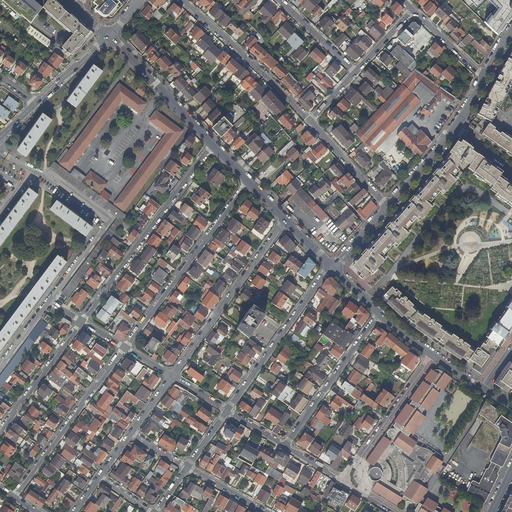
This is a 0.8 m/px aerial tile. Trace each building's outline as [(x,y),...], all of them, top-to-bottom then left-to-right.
[(17,13),(16,14),(20,17),(22,15),(27,19),(31,23),(43,8),(33,0),(3,0),(3,1),(17,13)] [(94,34),(82,23),(70,13),(61,5),(55,0),(48,0),(43,7),(53,15),(62,24),(73,33),(74,34),(70,38),(65,44),(62,47),(67,51),(67,52),(68,54),(69,53),(70,54),(74,51),(75,52),(94,34)] [(108,14),(110,17),(111,17),(112,17),(123,4),(119,1),(117,0),(114,0),(113,2),(111,0),(92,0),(91,1),(97,6),(96,8),(96,9),(99,11),(99,10),(106,16),(108,14)] [(149,0),(148,1),(149,1),(157,9),(164,0),(149,0)] [(205,8),(209,11),(215,3),(211,0),(197,0),(197,1),(201,4),(202,2),(204,4),(206,6),(205,8)] [(249,0),(243,0),(238,5),(235,9),(238,12),(243,7),(249,0)] [(248,17),(245,20),(247,22),(248,22),(255,15),(249,9),(257,0),(250,0),(243,7),(246,9),(243,12),(248,17)] [(305,0),(302,4),(311,12),(321,2),(318,0),(305,0)] [(333,0),(327,6),(331,9),(338,1),(339,0),(333,0)] [(390,3),(387,0),(382,6),(384,8),(390,3)] [(424,9),(431,16),(435,12),(438,9),(435,7),(438,4),(433,0),(431,2),(430,2),(424,8),(424,9)] [(182,11),(173,3),(166,11),(170,15),(174,11),(178,15),(182,11)] [(270,19),(276,12),(266,3),(259,11),(265,16),(262,20),(265,24),(266,24),(269,20),(270,19)] [(390,9),(388,11),(395,18),(397,15),(403,9),(396,3),(390,9)] [(452,13),(442,4),(438,9),(435,12),(440,17),(444,21),(451,14),(452,13)] [(148,5),(141,13),(148,20),(152,15),(151,14),(152,13),(150,12),(151,11),(150,10),(152,9),(148,5)] [(209,13),(217,20),(223,13),(215,6),(209,13)] [(322,10),(318,6),(312,13),(315,16),(316,15),(319,17),(322,13),(321,12),(322,11),(322,10)] [(246,9),(243,7),(238,12),(239,14),(245,20),(248,17),(243,12),(246,9)] [(340,27),(345,31),(350,25),(351,24),(344,18),(349,13),(356,19),(358,16),(349,8),(334,24),(339,28),(340,27)] [(153,15),(159,20),(163,15),(157,9),(153,15)] [(271,20),(270,19),(269,20),(266,24),(268,26),(272,22),(275,24),(280,19),(283,22),(287,18),(280,11),(271,20)] [(390,24),(395,18),(388,11),(382,17),(381,16),(380,17),(381,18),(381,19),(387,25),(389,23),(390,24)] [(231,20),(223,13),(217,20),(224,27),(231,20)] [(461,23),(451,14),(444,21),(442,23),(452,32),(458,26),(461,23)] [(326,17),(320,24),(327,31),(334,24),(326,17)] [(378,20),(376,23),(383,29),(385,26),(382,23),(381,24),(378,20)] [(373,21),(367,27),(378,37),(384,31),(373,21)] [(180,33),(183,36),(189,29),(193,24),(191,22),(180,33)] [(239,28),(232,22),(228,26),(236,34),(244,25),(242,24),(239,28)] [(415,22),(412,22),(396,39),(404,46),(421,28),(415,22)] [(295,32),(285,23),(278,30),(287,40),(294,33),(295,32)] [(204,34),(193,24),(189,29),(192,31),(189,34),(198,41),(204,34)] [(50,40),(40,33),(30,25),(26,31),(35,38),(36,38),(44,45),(46,46),(48,47),(52,41),(50,40)] [(236,34),(240,37),(248,29),(244,25),(236,34)] [(465,33),(458,26),(452,32),(450,35),(457,41),(465,33)] [(480,31),(475,27),(468,34),(474,40),(488,52),(490,48),(489,46),(485,41),(484,42),(477,35),(480,31)] [(175,45),(180,40),(173,34),(174,33),(170,29),(169,29),(169,30),(164,35),(174,44),(175,45)] [(139,31),(130,40),(141,51),(150,43),(139,31)] [(376,41),(379,38),(371,31),(368,34),(376,41)] [(304,42),(294,33),(287,40),(286,41),(296,50),(298,48),(300,46),(304,42)] [(337,48),(348,37),(343,33),(333,43),(337,48)] [(196,44),(206,52),(212,45),(213,44),(207,38),(208,37),(205,34),(196,44)] [(248,40),(244,44),(250,49),(258,40),(251,34),(247,39),(248,40)] [(485,57),(488,52),(474,40),(468,34),(461,42),(465,46),(469,41),(485,57)] [(359,41),(356,45),(363,52),(364,53),(372,44),(366,38),(361,43),(359,41)] [(356,59),(363,52),(356,45),(353,43),(345,51),(353,59),(356,59)] [(437,53),(440,56),(446,48),(443,46),(441,48),(435,43),(431,47),(436,52),(437,53)] [(258,57),(261,60),(262,60),(267,54),(256,44),(250,50),(258,56),(258,57)] [(10,45),(7,49),(4,53),(2,56),(5,57),(12,47),(10,45)] [(206,52),(203,55),(213,63),(217,58),(221,53),(212,45),(206,52)] [(397,45),(390,53),(395,57),(399,61),(412,73),(415,69),(416,63),(397,45)] [(156,49),(153,46),(145,53),(150,58),(148,60),(150,62),(152,60),(154,62),(158,59),(157,58),(159,56),(160,58),(166,52),(163,49),(158,54),(155,50),(156,49)] [(413,57),(416,54),(409,46),(406,49),(413,57)] [(307,53),(301,47),(299,49),(291,57),(295,61),(297,58),(300,61),(307,53)] [(319,64),(325,58),(321,54),(316,48),(310,54),(319,64)] [(479,117),(476,115),(476,116),(470,124),(471,125),(471,127),(470,128),(474,131),(482,119),(487,123),(480,134),(481,135),(511,157),(511,144),(511,143),(511,137),(503,131),(499,136),(493,132),(497,126),(494,125),(490,122),(491,121),(491,122),(493,118),(494,118),(495,115),(500,106),(501,106),(503,102),(502,102),(506,95),(506,96),(508,92),(507,92),(511,83),(511,49),(511,50),(507,59),(501,69),(477,114),(480,115),(479,117)] [(232,59),(223,51),(221,53),(217,58),(225,66),(232,59)] [(170,55),(167,52),(166,52),(160,58),(156,61),(166,71),(172,64),(167,59),(170,55)] [(57,67),(64,59),(55,53),(49,61),(57,67)] [(386,67),(393,60),(393,59),(386,53),(379,61),(386,67)] [(278,64),(267,54),(262,60),(273,70),(273,69),(278,64)] [(14,61),(7,55),(2,63),(9,68),(14,61)] [(236,63),(232,59),(225,66),(234,74),(241,66),(236,63)] [(403,76),(400,79),(403,82),(412,73),(399,61),(397,64),(396,65),(405,74),(403,77),(403,76)] [(15,70),(22,75),(27,68),(21,62),(15,70)] [(169,69),(177,78),(182,73),(187,69),(183,65),(180,67),(176,62),(169,69)] [(190,65),(199,74),(202,71),(195,64),(193,62),(190,65)] [(47,77),(53,69),(45,63),(39,71),(47,77)] [(339,69),(334,63),(324,73),(330,78),(339,69)] [(102,70),(93,64),(67,100),(75,106),(102,70)] [(285,70),(278,64),(273,69),(283,78),(285,76),(289,73),(287,71),(284,74),(283,72),(285,70)] [(431,72),(437,78),(441,74),(443,72),(435,64),(428,72),(430,73),(431,72)] [(249,74),(241,66),(234,74),(242,82),(249,74)] [(320,73),(322,71),(317,66),(307,76),(305,78),(308,81),(310,78),(312,80),(313,78),(318,85),(326,92),(333,86),(321,75),(317,78),(314,75),(318,71),(320,73)] [(456,73),(449,66),(445,70),(443,72),(441,74),(449,81),(456,73)] [(307,76),(298,67),(296,69),(304,77),(305,78),(307,76)] [(376,79),(378,77),(369,68),(364,74),(376,85),(379,82),(376,79)] [(434,93),(440,87),(435,83),(433,82),(425,76),(422,74),(415,69),(412,73),(403,82),(401,84),(402,84),(374,114),(373,115),(368,120),(360,129),(355,134),(364,142),(367,146),(373,152),(379,146),(421,101),(412,93),(420,82),(434,93)] [(29,84),(36,89),(42,81),(38,78),(39,77),(38,77),(39,76),(36,74),(29,84)] [(242,82),(239,86),(249,92),(257,84),(252,78),(249,74),(242,82)] [(287,78),(285,76),(283,78),(281,80),(283,82),(289,89),(290,90),(296,96),(302,90),(296,84),(294,86),(293,85),(294,84),(292,81),(291,82),(287,78)] [(173,83),(181,91),(187,85),(188,84),(191,82),(186,77),(183,80),(180,77),(173,83)] [(437,80),(435,83),(440,87),(441,87),(442,88),(444,85),(437,80)] [(374,95),(377,92),(375,91),(365,82),(359,89),(366,96),(369,92),(370,93),(371,92),(374,95)] [(435,94),(434,93),(420,82),(412,93),(421,101),(426,105),(435,94)] [(120,84),(113,93),(122,100),(136,110),(142,101),(120,84)] [(249,92),(258,102),(261,99),(267,94),(257,84),(249,92)] [(147,90),(141,85),(136,91),(142,96),(147,90)] [(195,94),(187,85),(181,91),(178,95),(180,97),(184,94),(189,100),(195,94)] [(361,98),(363,97),(352,86),(349,89),(351,91),(345,98),(355,107),(361,101),(359,98),(360,97),(361,98)] [(379,87),(375,91),(377,92),(386,101),(394,91),(388,86),(384,91),(379,87)] [(210,94),(203,87),(190,100),(196,107),(210,94)] [(441,87),(435,94),(426,105),(423,108),(424,108),(421,112),(428,117),(442,100),(450,105),(453,101),(459,106),(461,102),(442,88),(441,87)] [(309,91),(306,88),(296,97),(308,110),(314,106),(312,104),(314,102),(311,99),(314,96),(310,91),(309,91)] [(261,99),(276,116),(285,108),(270,91),(267,94),(261,99)] [(70,170),(122,100),(113,93),(112,95),(110,93),(105,100),(107,101),(100,111),(98,110),(94,116),(95,117),(69,153),(66,151),(58,161),(70,170)] [(344,99),(345,98),(342,94),(339,97),(343,100),(337,106),(344,113),(350,105),(344,99)] [(9,97),(4,104),(13,111),(18,104),(9,97)] [(215,106),(209,99),(201,107),(207,114),(215,106)] [(364,102),(375,112),(377,110),(366,100),(364,102)] [(142,101),(136,110),(139,113),(146,104),(142,101)] [(0,105),(0,116),(4,120),(9,112),(0,105)] [(233,106),(227,117),(232,120),(238,109),(233,106)] [(345,115),(336,107),(328,116),(332,119),(336,115),(340,119),(345,115)] [(153,123),(160,114),(156,111),(149,120),(153,123)] [(220,118),(214,112),(208,119),(212,123),(213,122),(215,123),(220,118)] [(286,112),(279,119),(289,129),(296,123),(286,112)] [(51,120),(43,114),(17,150),(26,157),(51,120)] [(160,114),(153,123),(167,133),(176,140),(183,131),(160,114)] [(212,128),(221,137),(223,135),(231,128),(232,127),(224,117),(212,128)] [(339,140),(343,136),(341,135),(343,133),(341,131),(343,129),(344,130),(346,128),(342,124),(332,133),(339,140)] [(350,128),(355,134),(360,129),(355,124),(350,128)] [(397,135),(419,159),(427,149),(430,144),(432,142),(420,131),(418,133),(411,125),(408,129),(406,127),(397,135)] [(237,135),(231,128),(223,135),(229,142),(237,135)] [(308,132),(301,137),(309,146),(315,140),(308,132)] [(123,210),(176,140),(167,133),(114,204),(123,210)] [(254,152),(264,143),(254,133),(245,142),(251,149),(253,150),(254,152)] [(184,144),(183,143),(180,147),(186,151),(187,152),(195,140),(189,136),(184,144)] [(233,143),(238,149),(244,143),(245,142),(240,137),(233,143)] [(471,151),(472,150),(473,148),(465,143),(459,138),(449,153),(452,154),(452,155),(456,148),(455,148),(458,144),(459,144),(460,143),(461,144),(462,143),(466,146),(465,147),(471,151)] [(278,153),(281,155),(295,142),(292,139),(278,153)] [(294,148),(297,145),(295,142),(281,155),(283,158),(286,155),(293,162),(300,154),(294,148)] [(361,151),(367,146),(364,142),(354,151),(358,156),(356,158),(364,168),(371,162),(361,151)] [(267,146),(264,143),(254,152),(257,155),(267,146)] [(316,153),(314,155),(318,159),(327,151),(320,143),(313,149),(316,153)] [(465,161),(471,151),(465,147),(466,146),(462,143),(461,144),(460,143),(459,144),(458,144),(455,148),(456,148),(452,155),(452,154),(448,159),(445,163),(443,161),(442,163),(443,165),(438,170),(437,169),(432,175),(433,176),(429,181),(426,181),(425,182),(426,183),(421,189),(419,188),(418,189),(419,192),(414,197),(413,196),(408,201),(410,202),(405,208),(402,207),(401,208),(403,210),(398,216),(396,214),(395,215),(395,218),(391,223),(390,222),(385,228),(386,229),(381,234),(379,234),(378,235),(379,237),(374,242),(372,241),(371,242),(372,245),(367,250),(366,249),(361,254),(362,255),(357,262),(357,267),(359,269),(358,270),(357,271),(357,272),(357,273),(357,274),(358,275),(359,276),(361,273),(365,276),(370,271),(371,272),(375,267),(377,268),(381,264),(382,263),(380,261),(385,256),(384,255),(393,244),(394,245),(399,240),(401,242),(406,236),(404,235),(409,229),(407,228),(417,218),(418,219),(423,214),(425,215),(429,210),(428,208),(432,203),(431,202),(441,191),(442,192),(447,187),(448,188),(453,183),(451,181),(456,176),(455,175),(459,170),(457,168),(460,164),(461,164),(462,164),(463,163),(465,161)] [(274,152),(268,146),(267,146),(257,155),(257,156),(263,163),(274,152)] [(312,149),(309,147),(304,152),(304,153),(309,158),(313,162),(313,163),(317,160),(309,151),(312,149)] [(478,154),(472,150),(471,151),(465,161),(470,165),(476,157),(478,154)] [(186,151),(184,153),(180,159),(182,160),(181,162),(186,165),(192,156),(187,152),(186,151)] [(485,180),(487,182),(493,186),(500,175),(503,172),(493,165),(494,164),(489,161),(488,161),(478,154),(476,157),(468,168),(474,173),(477,174),(476,176),(484,182),(485,180)] [(181,167),(171,159),(164,169),(174,177),(181,167)] [(391,176),(394,173),(382,161),(379,164),(385,171),(375,181),(381,187),(391,177),(391,176)] [(62,293),(68,298),(81,279),(87,272),(91,267),(96,259),(103,251),(104,250),(110,241),(113,237),(116,233),(122,225),(124,222),(126,219),(128,217),(108,201),(100,195),(82,182),(71,174),(54,162),(50,168),(118,218),(62,293)] [(346,171),(337,162),(331,167),(340,177),(346,171)] [(74,169),(71,174),(82,182),(85,177),(74,169)] [(219,179),(221,181),(225,176),(214,169),(207,179),(214,185),(219,179)] [(282,181),(287,186),(294,180),(295,179),(286,170),(276,180),(280,183),(282,181)] [(107,184),(91,172),(84,181),(100,193),(107,184)] [(355,181),(348,172),(338,181),(337,182),(339,184),(342,181),(348,187),(354,181),(355,181)] [(164,174),(154,187),(163,193),(168,187),(164,184),(169,177),(164,174)] [(499,196),(498,197),(511,207),(511,206),(511,182),(511,183),(500,175),(493,186),(491,188),(493,190),(493,191),(496,194),(499,196)] [(315,184),(308,190),(316,199),(323,192),(324,193),(331,187),(321,177),(318,180),(320,182),(316,185),(315,184)] [(0,179),(0,188),(2,190),(0,192),(0,204),(12,188),(0,179)] [(301,187),(294,180),(287,186),(286,187),(289,190),(290,191),(289,193),(288,193),(291,196),(301,187)] [(232,191),(234,187),(225,181),(222,186),(232,191)] [(361,189),(354,181),(348,187),(346,189),(348,191),(347,192),(348,193),(353,188),(357,192),(361,189)] [(344,191),(336,182),(333,185),(341,193),(344,191)] [(207,199),(211,194),(201,187),(199,191),(196,189),(193,193),(194,194),(190,199),(200,206),(199,207),(201,208),(202,208),(203,208),(204,208),(205,206),(204,205),(202,203),(206,198),(207,199)] [(322,220),(327,215),(315,202),(301,187),(291,196),(287,200),(289,203),(293,199),(306,214),(312,209),(322,220)] [(0,244),(37,195),(29,188),(0,226),(0,244)] [(352,206),(368,192),(364,188),(349,202),(352,206)] [(103,190),(100,195),(108,201),(111,196),(103,190)] [(154,211),(159,205),(151,199),(142,212),(148,216),(152,210),(154,211)] [(240,209),(247,214),(252,207),(254,205),(247,200),(240,209)] [(80,219),(57,202),(50,210),(86,237),(92,229),(80,219)] [(333,202),(324,210),(333,220),(340,213),(335,208),(337,206),(333,202)] [(193,209),(185,203),(179,210),(182,213),(180,215),(185,218),(187,220),(189,217),(187,216),(193,209)] [(374,209),(371,206),(368,208),(367,207),(365,209),(366,211),(369,214),(374,209)] [(260,212),(252,207),(247,214),(255,219),(260,212)] [(367,216),(364,213),(360,208),(357,211),(364,219),(367,216)] [(350,209),(335,223),(342,231),(345,228),(347,226),(348,228),(353,222),(352,221),(357,217),(350,209)] [(182,222),(185,218),(180,215),(178,213),(177,214),(173,211),(167,219),(171,222),(175,217),(182,222)] [(147,220),(140,215),(137,218),(140,220),(137,225),(141,229),(147,220)] [(198,217),(193,225),(194,225),(201,231),(202,231),(207,224),(198,217)] [(269,224),(261,217),(254,228),(262,234),(269,224)] [(235,235),(242,224),(240,223),(233,218),(231,222),(232,223),(227,229),(233,233),(235,235)] [(165,220),(156,232),(163,237),(171,226),(175,229),(170,234),(172,235),(168,240),(171,243),(180,231),(165,220)] [(193,240),(201,231),(194,225),(186,235),(193,240)] [(223,243),(222,244),(224,245),(228,240),(225,239),(227,236),(224,234),(226,232),(222,229),(216,238),(220,240),(219,241),(223,243)] [(138,233),(134,230),(128,238),(132,241),(138,233)] [(231,239),(236,243),(240,238),(235,235),(233,233),(231,236),(233,237),(231,239)] [(161,240),(154,235),(148,243),(155,248),(161,240)] [(288,251),(292,255),(297,247),(286,235),(279,242),(287,251),(288,251)] [(117,246),(120,242),(118,241),(113,237),(110,241),(117,246)] [(193,243),(186,238),(180,246),(187,251),(193,243)] [(214,239),(208,248),(214,252),(215,252),(219,247),(222,249),(224,246),(214,239)] [(236,250),(244,255),(251,246),(244,241),(243,240),(236,250)] [(179,253),(181,250),(174,245),(166,255),(174,260),(177,256),(179,253)] [(279,253),(281,250),(274,245),(272,248),(279,253)] [(0,333),(0,351),(74,253),(65,246),(0,333)] [(123,253),(113,246),(109,252),(118,259),(123,253)] [(160,256),(161,257),(162,255),(155,250),(148,260),(151,262),(153,259),(156,261),(160,256)] [(107,254),(103,251),(96,259),(100,263),(107,254)] [(212,259),(214,257),(212,255),(206,251),(201,257),(197,262),(205,268),(209,263),(212,264),(214,261),(212,259)] [(268,258),(277,265),(283,258),(275,251),(268,258)] [(218,255),(216,259),(215,259),(221,264),(222,262),(224,259),(218,255)] [(297,273),(303,264),(291,255),(290,256),(285,264),(297,273)] [(238,272),(242,267),(232,260),(227,256),(224,259),(222,262),(226,265),(230,268),(230,267),(238,272)] [(246,261),(239,256),(236,260),(243,265),(246,261)] [(138,275),(147,263),(139,257),(130,269),(138,275)] [(165,268),(168,264),(160,258),(157,262),(165,268)] [(308,258),(303,264),(298,273),(305,278),(315,265),(308,258)] [(266,274),(266,275),(273,281),(275,277),(271,274),(270,275),(267,273),(272,267),(270,265),(271,264),(268,263),(267,264),(264,261),(259,269),(266,274)] [(111,270),(104,265),(98,272),(101,275),(103,273),(105,275),(107,273),(108,274),(111,270)] [(202,271),(195,265),(190,273),(197,278),(202,271)] [(161,285),(164,282),(162,280),(163,279),(166,274),(159,269),(156,273),(157,273),(153,279),(161,285)] [(208,269),(205,273),(211,277),(213,274),(214,273),(208,269)] [(229,269),(225,274),(223,278),(230,283),(236,274),(229,269)] [(100,281),(98,280),(100,278),(102,275),(101,275),(98,272),(96,271),(94,273),(96,274),(94,277),(93,276),(87,283),(94,289),(100,281)] [(126,274),(116,287),(124,293),(129,286),(130,287),(135,280),(132,279),(133,278),(132,277),(131,278),(126,274)] [(257,275),(251,283),(259,289),(260,290),(266,282),(257,275)] [(187,277),(178,288),(184,293),(188,287),(186,286),(188,283),(189,284),(191,281),(190,280),(191,279),(187,277)] [(328,295),(320,289),(316,295),(319,297),(321,295),(326,298),(324,300),(322,299),(320,302),(322,303),(317,311),(320,313),(325,306),(332,296),(340,285),(332,277),(328,278),(324,283),(322,286),(329,292),(329,294),(328,295)] [(225,284),(225,283),(220,280),(216,286),(217,287),(215,290),(216,291),(220,294),(227,286),(225,284)] [(291,295),(297,287),(295,285),(291,282),(290,282),(287,280),(281,289),(291,295)] [(160,287),(153,281),(148,288),(156,293),(160,287)] [(214,305),(220,298),(209,290),(204,286),(202,288),(201,290),(205,293),(206,291),(208,293),(208,292),(210,293),(203,304),(208,308),(211,303),(214,305)] [(475,351),(471,349),(469,347),(470,346),(466,343),(465,346),(462,344),(461,343),(462,343),(462,342),(463,342),(463,341),(463,340),(462,339),(461,339),(460,339),(459,339),(459,340),(458,340),(458,341),(457,340),(454,339),(456,336),(453,334),(452,335),(450,334),(442,329),(440,327),(441,326),(438,323),(436,326),(434,324),(433,323),(434,323),(434,322),(434,321),(434,320),(434,319),(433,319),(432,319),(431,319),(430,319),(430,320),(430,321),(428,320),(426,319),(428,316),(424,314),(423,315),(421,313),(418,311),(415,308),(412,306),(413,305),(410,302),(408,304),(406,302),(405,301),(406,301),(407,300),(407,299),(407,298),(407,297),(406,297),(405,297),(405,296),(404,297),(403,297),(403,298),(402,297),(401,298),(399,296),(401,293),(398,290),(397,291),(395,289),(392,287),(388,292),(384,296),(389,300),(387,303),(392,307),(393,307),(397,310),(398,312),(397,312),(402,317),(404,315),(410,320),(416,325),(415,328),(420,332),(421,331),(425,333),(427,335),(426,336),(432,340),(434,337),(445,345),(443,348),(449,352),(450,351),(454,354),(456,355),(455,356),(460,360),(462,357),(468,361),(469,359),(474,353),(475,351)] [(79,293),(77,292),(71,300),(78,306),(88,293),(82,289),(79,293)] [(142,297),(141,296),(139,298),(143,301),(144,299),(146,301),(147,299),(150,301),(154,295),(147,289),(145,292),(146,293),(143,296),(142,297)] [(250,292),(245,289),(240,297),(249,303),(255,295),(253,294),(254,293),(251,291),(250,292)] [(261,298),(262,296),(264,293),(260,290),(259,289),(255,294),(261,298)] [(176,291),(170,299),(177,304),(183,296),(176,291)] [(280,291),(272,303),(280,309),(288,297),(280,291)] [(124,303),(124,304),(125,305),(130,298),(125,294),(123,297),(122,296),(120,299),(124,303)] [(112,295),(105,304),(114,310),(121,302),(112,295)] [(124,312),(134,298),(131,296),(130,298),(125,305),(122,308),(121,310),(124,312)] [(340,302),(332,296),(325,306),(328,309),(326,311),(330,314),(338,303),(339,304),(340,302)] [(488,333),(486,337),(488,338),(498,345),(511,325),(511,296),(511,297),(510,300),(509,299),(507,301),(509,302),(506,307),(504,305),(505,306),(503,309),(505,310),(497,320),(496,319),(494,322),(493,321),(491,323),(493,325),(490,329),(488,328),(489,329),(487,332),(488,333)] [(242,314),(248,308),(238,298),(225,310),(236,322),(243,316),(242,314)] [(170,299),(168,302),(175,307),(176,305),(177,304),(170,299)] [(359,308),(350,301),(342,312),(352,318),(352,317),(359,308)] [(171,311),(175,307),(168,302),(162,310),(165,312),(168,308),(171,311)] [(105,304),(100,310),(109,317),(114,310),(105,304)] [(176,305),(175,307),(181,312),(184,314),(186,310),(189,306),(188,306),(185,310),(183,309),(183,310),(176,305)] [(369,313),(361,305),(359,308),(352,317),(355,319),(362,324),(368,316),(369,313)] [(135,307),(129,315),(132,317),(133,315),(137,318),(141,312),(135,307)] [(200,308),(194,316),(196,318),(202,322),(208,314),(200,308)] [(248,340),(256,328),(265,316),(255,308),(254,308),(246,320),(238,332),(248,340)] [(100,310),(96,316),(105,322),(109,317),(100,310)] [(134,324),(136,321),(132,317),(129,315),(124,312),(121,310),(117,315),(114,319),(117,321),(122,315),(134,324)] [(187,330),(196,318),(194,316),(186,310),(184,314),(183,315),(185,317),(182,321),(180,319),(177,322),(187,330)] [(169,318),(160,311),(154,320),(162,327),(169,318)] [(310,312),(304,321),(311,326),(317,317),(310,312)] [(59,315),(57,313),(49,324),(51,325),(59,315)] [(60,321),(61,323),(57,329),(64,334),(71,325),(71,322),(63,317),(60,321)] [(0,388),(2,386),(5,382),(6,381),(10,375),(13,371),(25,356),(39,336),(42,332),(47,325),(41,320),(0,376),(0,388)] [(219,332),(218,333),(222,336),(224,338),(225,337),(228,333),(226,331),(230,325),(222,320),(220,324),(222,326),(220,328),(220,327),(217,331),(219,332)] [(166,331),(169,333),(171,331),(176,325),(177,323),(173,321),(166,331)] [(348,333),(354,325),(349,322),(344,329),(334,323),(332,321),(323,334),(335,343),(344,348),(347,351),(348,348),(345,346),(348,342),(351,344),(360,332),(358,330),(356,331),(352,336),(348,333)] [(297,326),(298,327),(295,330),(305,337),(311,329),(301,322),(299,325),(298,324),(297,326)] [(121,324),(114,335),(121,339),(125,339),(127,335),(126,335),(130,329),(121,324)] [(143,351),(152,357),(154,354),(161,344),(166,338),(150,326),(144,334),(151,339),(143,351)] [(381,336),(375,343),(380,346),(383,341),(388,335),(382,328),(381,329),(378,326),(375,331),(378,333),(378,334),(381,336)] [(55,340),(61,333),(53,327),(47,336),(42,332),(39,336),(48,342),(52,338),(55,340)] [(222,342),(224,338),(222,336),(218,333),(217,333),(216,334),(213,331),(206,341),(209,343),(210,343),(213,345),(217,338),(222,342)] [(181,335),(177,341),(180,343),(181,342),(185,345),(192,336),(188,333),(187,335),(185,334),(183,337),(181,335)] [(393,349),(400,341),(393,335),(390,333),(388,335),(383,341),(393,349)] [(295,334),(291,340),(297,345),(302,339),(295,334)] [(494,351),(498,345),(488,338),(486,342),(484,344),(483,343),(481,346),(483,348),(482,351),(481,352),(480,351),(479,350),(478,350),(477,351),(476,351),(476,352),(476,353),(476,354),(477,354),(477,355),(478,355),(477,356),(473,362),(476,364),(472,368),(479,373),(482,368),(484,370),(488,364),(487,363),(491,358),(493,358),(497,353),(494,351)] [(255,345),(257,343),(251,339),(243,350),(252,357),(253,357),(256,353),(259,355),(262,350),(255,345)] [(82,347),(89,353),(90,352),(91,350),(77,340),(72,346),(79,351),(82,347)] [(44,342),(43,341),(40,346),(49,353),(52,348),(45,343),(46,342),(45,341),(44,342)] [(402,358),(403,359),(410,351),(411,350),(400,341),(393,349),(403,357),(402,358)] [(107,350),(96,343),(91,350),(90,352),(93,355),(95,352),(103,357),(107,352),(107,350)] [(324,348),(317,343),(314,347),(321,352),(324,348)] [(366,346),(361,354),(367,358),(375,348),(369,343),(367,347),(366,346)] [(344,350),(336,344),(330,352),(338,358),(344,350)] [(173,348),(171,351),(177,356),(184,348),(180,345),(175,350),(173,348)] [(286,345),(283,349),(291,354),(294,350),(286,345)] [(206,351),(208,352),(212,355),(210,359),(206,356),(203,360),(212,367),(221,354),(215,350),(209,346),(206,351)] [(219,346),(215,350),(221,354),(222,353),(224,350),(219,346)] [(70,365),(77,356),(69,349),(62,359),(70,365)] [(284,364),(291,354),(283,349),(277,358),(284,364)] [(169,350),(166,355),(164,357),(172,363),(177,356),(169,350)] [(245,366),(252,357),(243,350),(237,359),(245,366)] [(418,357),(410,351),(403,359),(411,365),(418,357)] [(102,366),(104,362),(101,360),(93,355),(90,352),(89,353),(87,357),(89,359),(91,357),(102,366)] [(327,362),(330,358),(323,353),(314,366),(319,370),(322,372),(325,368),(323,368),(327,362)] [(363,373),(365,371),(367,367),(369,364),(360,358),(354,366),(363,373)] [(34,365),(27,359),(21,368),(28,373),(34,365)] [(277,373),(282,367),(284,364),(278,359),(276,362),(271,369),(277,373)] [(87,362),(84,360),(79,367),(81,369),(87,362)] [(56,368),(53,372),(64,380),(67,382),(70,379),(76,371),(74,370),(71,373),(64,368),(67,365),(61,361),(55,368),(56,368)] [(134,361),(130,367),(133,370),(130,374),(136,378),(144,368),(134,361)] [(511,363),(509,361),(505,367),(506,368),(502,374),(501,373),(497,379),(499,381),(496,385),(503,389),(506,385),(509,387),(511,382),(511,363)] [(95,365),(93,363),(88,370),(95,375),(100,368),(97,366),(98,365),(96,364),(95,365)] [(352,382),(357,385),(363,376),(354,370),(355,368),(349,364),(347,367),(353,371),(348,378),(347,379),(352,383),(352,382)] [(230,376),(226,381),(233,386),(237,389),(239,386),(233,381),(232,382),(231,381),(233,379),(237,382),(242,374),(232,367),(227,374),(230,376)] [(147,371),(144,368),(136,378),(151,390),(159,379),(153,375),(149,381),(146,379),(144,382),(142,381),(143,380),(141,379),(147,371)] [(317,373),(311,368),(304,378),(305,378),(311,382),(313,378),(320,383),(325,376),(319,371),(317,373)] [(117,369),(112,376),(119,382),(124,375),(117,369)] [(187,374),(200,384),(204,379),(190,369),(187,374)] [(269,389),(272,384),(276,378),(263,369),(256,381),(269,389)] [(425,382),(424,381),(411,399),(412,400),(409,404),(408,403),(393,424),(396,426),(394,428),(393,428),(392,428),(391,429),(389,429),(388,431),(388,432),(388,433),(388,434),(389,435),(389,436),(387,438),(385,436),(367,460),(374,465),(375,466),(374,467),(374,469),(373,469),(373,472),(368,473),(369,477),(373,476),(374,479),(376,479),(376,481),(377,481),(377,482),(373,490),(398,505),(400,502),(403,504),(403,505),(403,506),(403,507),(403,508),(404,508),(405,509),(406,510),(407,510),(408,510),(409,510),(410,509),(411,509),(414,511),(451,511),(444,507),(443,509),(442,510),(439,509),(438,511),(435,509),(437,505),(438,504),(428,497),(427,499),(424,503),(421,501),(423,497),(428,488),(421,484),(423,482),(425,480),(428,478),(430,476),(433,471),(435,473),(437,469),(442,461),(432,455),(433,453),(430,451),(429,450),(426,448),(422,448),(419,446),(417,445),(416,444),(414,443),(416,441),(408,436),(411,433),(413,434),(426,417),(421,413),(423,411),(424,409),(427,411),(440,393),(437,391),(440,388),(443,390),(452,378),(442,372),(442,371),(441,371),(439,370),(437,370),(436,370),(435,370),(434,371),(432,370),(425,379),(427,380),(425,382)] [(23,384),(26,380),(25,380),(19,375),(13,371),(10,375),(14,377),(11,381),(14,384),(17,380),(23,384)] [(53,372),(52,371),(48,377),(60,386),(64,380),(53,372)] [(79,373),(76,371),(70,379),(80,387),(78,388),(83,392),(86,388),(80,384),(79,385),(78,384),(80,381),(76,378),(79,374),(79,373)] [(118,385),(120,383),(112,377),(109,381),(110,382),(107,387),(117,393),(119,390),(117,389),(119,386),(118,385)] [(311,382),(305,378),(298,387),(307,394),(314,385),(311,382)] [(227,394),(233,386),(226,381),(224,379),(218,387),(220,389),(223,391),(227,394)] [(279,385),(272,394),(278,398),(282,392),(287,385),(285,384),(278,379),(275,382),(279,385)] [(365,391),(357,385),(352,382),(352,383),(347,379),(346,381),(363,394),(365,391)] [(342,387),(359,399),(360,398),(363,394),(346,381),(342,387)] [(11,386),(5,382),(2,386),(8,391),(11,386)] [(375,385),(372,382),(371,384),(365,391),(363,394),(367,396),(375,385)] [(45,398),(51,389),(48,387),(47,387),(43,384),(37,392),(45,398)] [(70,387),(66,384),(63,388),(64,389),(69,393),(70,394),(74,390),(75,390),(77,387),(75,385),(75,386),(72,384),(70,387)] [(174,385),(167,395),(177,402),(183,394),(186,396),(180,404),(184,407),(190,398),(192,394),(186,390),(176,384),(174,385)] [(341,389),(334,385),(331,390),(337,394),(341,389)] [(110,402),(116,394),(104,386),(99,392),(104,395),(97,405),(105,411),(109,415),(112,412),(116,406),(110,402)] [(139,390),(135,396),(137,398),(139,396),(145,400),(151,392),(144,388),(141,391),(139,390)] [(252,393),(260,398),(265,391),(261,389),(259,391),(255,389),(252,393)] [(376,399),(384,405),(392,395),(383,389),(378,395),(377,394),(376,396),(378,397),(376,399)] [(128,398),(143,409),(146,404),(137,398),(135,396),(127,390),(121,398),(119,401),(123,404),(128,398)] [(261,406),(270,392),(266,390),(265,391),(260,398),(257,403),(261,406)] [(285,394),(282,392),(278,398),(283,402),(286,397),(284,396),(285,394)] [(299,413),(308,400),(299,393),(296,397),(297,398),(290,407),(299,413)] [(183,394),(177,402),(180,404),(186,396),(183,394)] [(354,406),(338,394),(330,405),(333,406),(336,409),(338,410),(343,403),(347,407),(348,406),(352,409),(354,406)] [(375,408),(378,404),(367,396),(363,394),(360,398),(375,408)] [(66,401),(58,395),(55,398),(63,404),(64,404),(70,408),(75,402),(69,397),(66,401)] [(175,411),(179,413),(181,411),(184,407),(180,404),(177,402),(176,402),(167,395),(161,403),(171,410),(175,405),(178,407),(175,411)] [(139,396),(137,398),(146,404),(147,402),(145,400),(139,396)] [(126,410),(127,408),(123,404),(119,401),(116,406),(112,412),(119,417),(128,423),(135,415),(131,412),(128,415),(127,417),(118,410),(119,408),(118,407),(119,405),(126,410)] [(249,406),(244,403),(242,401),(239,406),(248,412),(252,408),(249,406)] [(511,419),(485,402),(479,414),(498,427),(501,438),(490,461),(492,462),(501,467),(511,445),(511,419)] [(102,415),(106,418),(107,418),(107,417),(109,415),(105,411),(104,412),(93,403),(90,407),(102,416),(102,415)] [(261,406),(257,403),(255,405),(250,413),(254,416),(259,410),(260,410),(262,407),(261,407),(261,406)] [(69,409),(62,404),(57,412),(64,417),(69,409)] [(32,406),(27,413),(35,419),(40,412),(32,406)] [(295,419),(299,413),(290,407),(290,406),(285,412),(283,416),(279,422),(272,431),(277,434),(290,415),(295,419)] [(324,406),(316,417),(325,424),(327,425),(331,420),(328,418),(332,412),(324,406)] [(206,421),(211,413),(202,407),(197,415),(206,421)] [(283,416),(270,408),(264,418),(275,425),(279,422),(283,416)] [(162,415),(156,411),(151,418),(162,425),(167,419),(162,415)] [(26,412),(22,417),(28,421),(29,420),(32,423),(35,419),(27,413),(26,412)] [(127,425),(122,421),(121,420),(120,421),(118,419),(119,418),(119,417),(112,412),(109,415),(107,417),(107,418),(109,419),(110,420),(112,418),(119,423),(118,424),(124,429),(127,425)] [(363,417),(356,427),(359,429),(362,425),(368,429),(375,420),(368,416),(366,419),(365,418),(367,415),(364,413),(362,416),(363,417)] [(48,421),(44,425),(52,431),(59,421),(51,416),(49,419),(47,417),(45,419),(48,421)] [(96,418),(88,428),(93,432),(95,433),(97,431),(102,425),(103,424),(105,420),(100,416),(98,420),(96,418)] [(190,423),(204,432),(207,426),(201,423),(200,424),(197,422),(197,420),(190,416),(189,418),(188,420),(191,421),(190,423)] [(317,430),(319,432),(325,424),(316,417),(310,425),(317,430)] [(19,418),(15,423),(21,428),(25,423),(21,420),(19,418)] [(343,418),(334,430),(336,432),(337,431),(345,419),(343,418)] [(178,421),(175,419),(173,423),(182,428),(183,425),(177,422),(178,421)] [(155,432),(159,428),(149,421),(142,431),(147,435),(151,429),(155,432)] [(85,427),(78,422),(72,430),(76,433),(80,428),(83,430),(85,427)] [(340,432),(337,431),(336,432),(346,439),(353,427),(347,422),(340,432)] [(25,434),(27,432),(21,428),(15,423),(12,427),(20,434),(21,432),(25,434)] [(224,433),(232,439),(234,436),(238,430),(231,424),(224,433)] [(239,439),(246,427),(241,424),(238,430),(234,436),(236,437),(239,439)] [(110,434),(107,438),(114,443),(116,445),(119,441),(117,439),(123,431),(117,427),(111,435),(110,434)] [(10,429),(6,436),(14,442),(18,438),(17,438),(18,435),(10,429)] [(46,429),(42,435),(48,440),(52,433),(46,429)] [(72,448),(80,438),(72,432),(64,442),(68,445),(72,448)] [(93,432),(85,442),(88,444),(90,441),(92,438),(94,435),(95,433),(93,432)] [(299,442),(308,448),(310,444),(313,441),(314,439),(306,433),(299,442)] [(43,446),(48,440),(42,435),(37,441),(43,446)] [(162,438),(158,443),(170,450),(175,441),(164,435),(162,438)] [(470,445),(486,452),(488,448),(483,446),(485,442),(478,439),(479,437),(474,435),(470,445)] [(108,452),(114,443),(107,438),(106,437),(105,438),(106,439),(101,447),(108,452)] [(178,443),(175,447),(183,451),(189,442),(181,438),(178,443)] [(322,448),(317,444),(315,443),(317,440),(315,438),(314,439),(313,441),(310,444),(311,445),(309,449),(311,450),(310,452),(315,455),(316,454),(318,455),(323,448),(322,448)] [(348,449),(352,443),(349,441),(348,440),(342,449),(349,453),(350,452),(348,450),(348,449)] [(90,451),(94,444),(94,443),(90,441),(88,444),(82,452),(86,455),(93,460),(96,462),(99,464),(107,453),(99,447),(94,454),(90,451)] [(5,442),(0,449),(0,450),(4,453),(9,457),(15,449),(5,442)] [(69,453),(73,448),(72,448),(68,445),(61,454),(69,460),(72,456),(69,453)] [(259,452),(246,445),(241,454),(254,461),(258,455),(259,452)] [(40,449),(36,446),(30,453),(34,456),(40,449)] [(214,466),(215,466),(224,450),(217,447),(216,446),(213,451),(212,453),(215,455),(211,464),(210,463),(207,469),(211,472),(214,466)] [(276,454),(263,446),(259,452),(258,455),(271,463),(274,457),(276,454)] [(338,455),(340,452),(331,446),(324,455),(333,462),(338,455)] [(135,447),(131,453),(132,454),(141,460),(144,462),(149,456),(135,447)] [(200,466),(204,468),(211,456),(212,453),(213,451),(210,449),(206,456),(205,455),(199,465),(200,466)] [(349,456),(350,454),(349,453),(342,449),(340,452),(338,455),(342,457),(343,455),(347,458),(349,456)] [(141,460),(132,454),(131,454),(128,451),(121,460),(125,463),(127,461),(128,462),(130,459),(133,461),(135,459),(143,465),(144,462),(141,460)] [(282,470),(289,461),(278,453),(274,457),(271,463),(282,470)] [(57,454),(50,464),(58,470),(66,460),(57,454)] [(80,459),(79,460),(89,467),(93,460),(86,455),(84,458),(82,456),(80,459)] [(148,466),(154,458),(150,455),(144,464),(148,466)] [(336,470),(343,458),(342,457),(338,455),(333,462),(331,464),(330,466),(336,470)] [(78,470),(85,475),(88,472),(89,472),(91,469),(89,467),(79,460),(77,458),(76,461),(81,465),(78,470)] [(157,468),(165,474),(167,470),(170,467),(162,461),(158,465),(159,465),(157,468)] [(226,468),(227,468),(229,464),(230,463),(227,461),(225,464),(226,465),(225,467),(218,464),(213,472),(221,477),(226,468)] [(22,469),(23,467),(15,462),(11,469),(7,474),(1,483),(5,485),(12,477),(18,481),(21,478),(18,477),(23,471),(22,469)] [(245,465),(247,463),(246,462),(240,471),(240,472),(244,475),(245,472),(246,473),(249,467),(245,465)] [(498,473),(501,467),(492,462),(489,468),(498,473)] [(123,463),(116,473),(119,476),(120,475),(124,478),(131,468),(129,466),(128,467),(123,463)] [(294,466),(294,465),(290,463),(284,472),(295,479),(301,469),(297,467),(297,468),(294,466)] [(55,470),(47,464),(42,471),(50,477),(55,470)] [(240,472),(240,471),(235,468),(235,467),(229,464),(227,468),(221,478),(226,480),(229,474),(236,478),(240,472)] [(257,469),(252,466),(247,475),(254,479),(257,475),(255,474),(256,470),(259,472),(260,470),(257,469)] [(283,475),(269,466),(265,473),(269,475),(279,480),(279,481),(283,475)] [(498,473),(489,468),(488,468),(487,469),(487,468),(480,483),(474,480),(473,481),(473,480),(468,490),(467,492),(473,495),(486,501),(487,500),(499,474),(498,474),(499,473),(498,473)] [(66,480),(72,472),(69,470),(65,475),(63,477),(66,480)] [(172,474),(167,470),(165,474),(157,485),(161,487),(162,488),(172,474)] [(313,475),(305,470),(299,479),(307,484),(313,475)] [(124,485),(123,486),(126,489),(130,483),(127,480),(124,478),(120,475),(119,476),(116,473),(113,471),(110,475),(116,480),(117,479),(124,485)] [(310,486),(313,488),(314,486),(321,476),(322,474),(318,471),(312,482),(310,486)] [(139,477),(141,475),(137,473),(134,477),(134,478),(128,487),(135,492),(141,482),(135,478),(137,476),(139,477)] [(266,478),(259,474),(255,481),(260,483),(262,485),(266,478)] [(84,475),(81,479),(86,482),(88,483),(90,480),(84,475)] [(46,488),(49,484),(46,482),(38,476),(35,480),(46,488)] [(323,478),(321,476),(314,486),(317,488),(323,478)] [(63,495),(71,484),(66,480),(63,477),(57,485),(55,489),(59,492),(63,495)] [(81,488),(86,482),(81,479),(79,477),(76,481),(75,480),(73,483),(78,486),(81,488)] [(48,478),(46,482),(49,484),(55,489),(57,485),(48,478)] [(274,499),(277,501),(280,496),(283,491),(286,485),(279,481),(279,480),(277,484),(278,485),(273,492),(277,494),(274,499)] [(332,481),(324,495),(327,497),(328,496),(334,487),(336,484),(332,481)] [(157,493),(161,487),(157,485),(154,483),(145,497),(154,503),(156,498),(152,495),(154,491),(157,493)] [(258,494),(263,485),(262,485),(260,483),(255,492),(258,494)] [(111,490),(103,484),(99,491),(103,494),(110,499),(116,503),(118,501),(113,497),(113,496),(109,493),(111,490)] [(149,490),(142,485),(137,493),(144,498),(149,490)] [(205,490),(196,485),(191,494),(200,499),(203,494),(205,490)] [(294,488),(286,485),(283,491),(284,492),(285,490),(293,495),(293,494),(296,489),(294,488)] [(203,494),(200,499),(207,503),(212,494),(214,491),(208,487),(207,487),(203,494)] [(304,487),(301,492),(307,495),(308,496),(310,493),(311,491),(305,487),(305,488),(304,487)] [(340,491),(334,487),(328,496),(342,505),(349,495),(341,490),(340,491)] [(186,502),(192,492),(190,490),(189,491),(185,488),(178,497),(186,502)] [(24,496),(41,508),(45,503),(46,501),(43,499),(28,489),(24,496)] [(46,501),(50,504),(59,492),(55,489),(51,494),(50,496),(46,501)] [(257,498),(266,503),(271,494),(262,489),(257,498)] [(323,504),(325,501),(310,493),(308,496),(315,500),(316,500),(319,502),(320,502),(323,504)] [(110,499),(103,494),(96,504),(101,507),(103,509),(110,499)] [(207,511),(216,496),(212,494),(207,503),(202,511),(207,511)] [(511,511),(511,494),(511,495),(510,494),(501,511),(511,511)] [(215,503),(224,508),(229,500),(220,495),(215,503)] [(361,500),(353,495),(347,505),(355,510),(361,500)] [(182,507),(185,502),(175,496),(165,510),(165,511),(178,511),(180,511),(174,507),(177,503),(182,507)] [(64,500),(72,506),(74,503),(66,497),(64,500)] [(112,511),(114,511),(124,499),(121,497),(118,501),(116,503),(111,511),(112,511)] [(285,508),(291,511),(297,511),(298,510),(302,504),(291,497),(290,499),(285,508)] [(287,503),(280,498),(275,506),(283,511),(287,503)] [(234,511),(236,510),(235,509),(238,504),(229,499),(229,500),(224,508),(227,510),(227,511),(226,511),(229,511),(230,511),(234,511)] [(0,511),(1,511),(13,511),(14,511),(13,511),(15,508),(6,502),(0,511)] [(86,511),(97,511),(101,507),(96,504),(95,503),(95,505),(91,502),(84,510),(86,511)] [(193,511),(195,509),(195,508),(192,506),(189,505),(187,503),(183,509),(186,511),(187,511),(193,511)]
